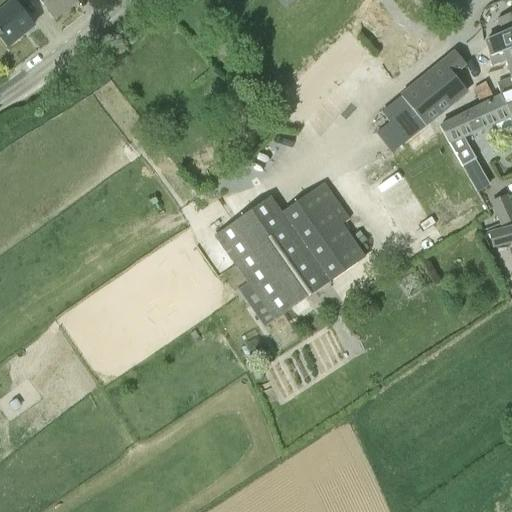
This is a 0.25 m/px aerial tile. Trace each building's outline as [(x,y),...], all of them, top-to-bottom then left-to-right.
[(12,1),(10,0),(0,0),(0,37),(7,47),(32,27),(12,1)] [(39,0),(54,19),(74,3),(72,0),(39,0)] [(504,52),(509,67),(511,65),(511,12),(496,17),(502,34),(484,41),(489,56),(504,52)] [(511,65),(509,67),(504,52),(489,56),(493,67),(504,63),(509,79),(496,84),(500,96),(501,95),(509,118),(510,117),(511,116),(511,65)] [(401,139),(405,143),(428,126),(466,94),(452,77),(465,66),(454,53),(400,97),(383,112),(389,119),(387,121),(401,139)] [(481,105),(493,99),(486,83),(473,89),(481,105)] [(463,137),(509,118),(501,95),(500,96),(493,99),(481,105),(439,126),(449,145),(462,167),(476,194),(489,187),(475,160),(476,160),(463,137)] [(251,149),(264,138),(251,122),(238,134),(251,149)] [(208,172),(220,167),(210,144),(198,149),(208,172)] [(281,213),(270,197),(215,236),(249,283),(237,291),(264,328),(292,308),(297,315),(310,306),(305,299),(364,258),(343,227),(351,222),(323,184),(281,213)] [(492,203),(502,225),(511,220),(511,211),(505,197),(492,203)] [(492,247),(498,245),(511,241),(511,227),(488,234),(492,247)] [(258,340),(247,346),(255,361),(266,356),(258,340)] [(253,376),(255,379),(259,380),(263,378),(264,374),(261,370),(257,370),(254,372),(253,376)]
